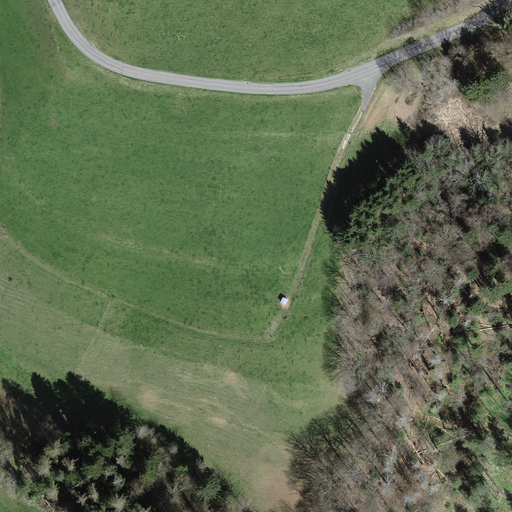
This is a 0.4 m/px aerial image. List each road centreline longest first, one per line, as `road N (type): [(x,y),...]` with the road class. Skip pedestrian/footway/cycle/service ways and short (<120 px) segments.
road 1 (unclassified): [(505,0),(370,68),(282,88),(112,65),(79,41),(54,0)]
road 2 (track): [(370,68),(306,261),(268,336)]
